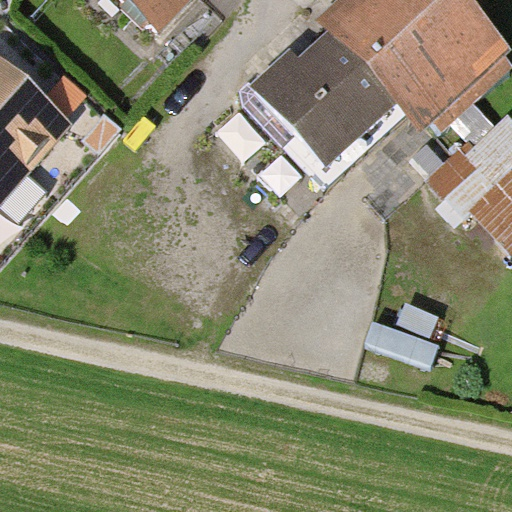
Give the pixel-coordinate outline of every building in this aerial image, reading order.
[(197,0),(121,0),(161,38),(197,0)] [(490,49),(445,0),(388,0),(303,79),(295,70),(262,100),(327,171),(399,105),(413,120),(490,49)] [(0,202),(61,135),(0,80),(0,202)] [(121,138),(106,124),(86,146),(101,160),(121,138)] [(453,129),(415,151),(428,173),(466,151),(453,129)]
